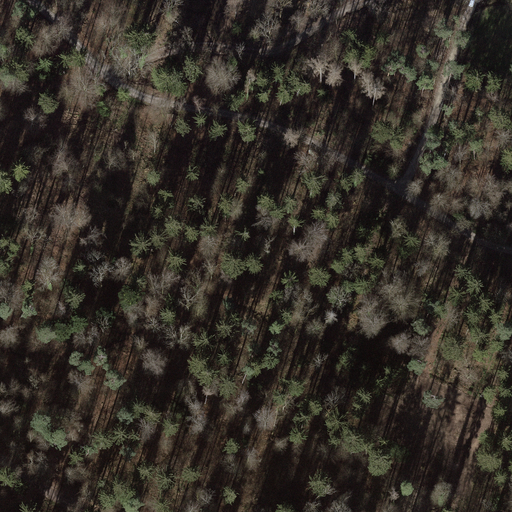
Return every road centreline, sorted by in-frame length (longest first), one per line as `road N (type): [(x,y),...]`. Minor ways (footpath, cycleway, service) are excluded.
road 1 (track): [(30,0),(128,88),(308,142),(511,252)]
road 2 (track): [(0,343),(42,355),(143,334),(241,227),(375,214),(395,188)]
road 3 (track): [(106,72),(185,47),(272,51),(367,0)]
road 4 (track): [(403,192),(474,0)]
